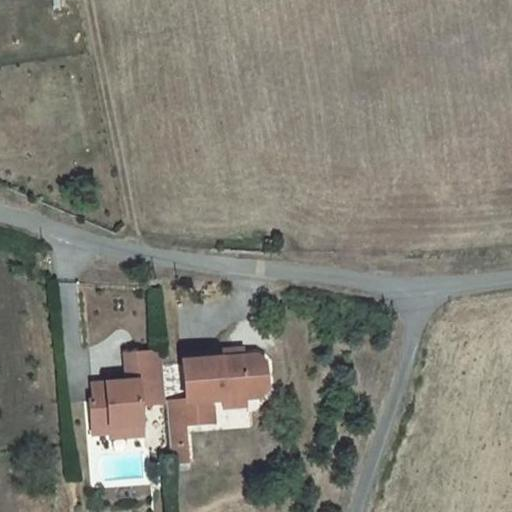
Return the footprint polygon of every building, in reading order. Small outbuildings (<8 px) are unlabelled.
[(111,429),(144,426),(142,407),(168,405),(168,401),(164,354),(132,357),(135,384),(94,387),(95,405),(91,405),(94,437),(112,435),(111,429)] [(247,391),(247,398),(261,398),(269,386),(268,366),(256,356),(187,361),(188,400),(180,401),(181,424),(215,422),(215,399),(226,399),(225,391),(247,391)] [(225,391),(226,399),(226,406),(247,405),(247,398),(247,391),(225,391)] [(168,405),(170,424),(181,424),(180,401),(168,401),(168,405)] [(111,429),(112,435),(112,441),(145,439),(144,426),(111,429)] [(146,488),(146,496),(156,496),(156,487),(146,488)]
